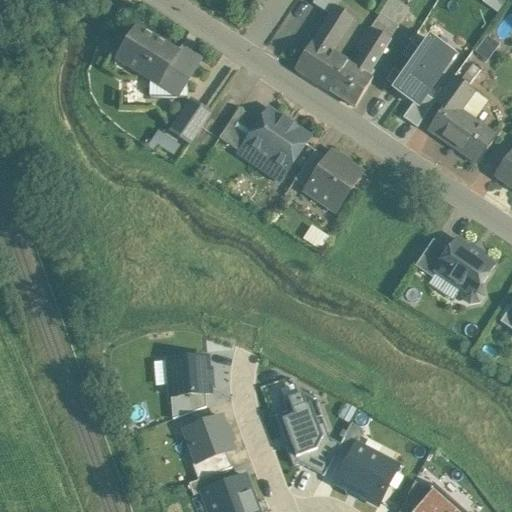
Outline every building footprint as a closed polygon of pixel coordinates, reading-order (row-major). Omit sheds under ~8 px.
[(315,0),(313,5),(327,14),(335,0),(315,0)] [(394,0),(388,0),(370,29),(388,40),(408,8),(394,0)] [(336,10),(298,70),(330,92),(347,64),(331,53),(352,21),(336,10)] [(198,65),(137,27),(127,45),(134,50),(124,65),(149,80),(149,98),(187,99),(188,82),(198,65)] [(388,40),(370,29),(356,51),(361,54),(364,48),(380,58),(391,42),(388,40)] [(385,92),(416,111),(452,56),(421,36),(385,92)] [(361,54),(352,67),(347,64),(330,92),(355,108),(372,81),(368,78),(380,58),(364,48),(361,54)] [(475,93),(453,78),(435,103),(444,110),(445,110),(454,97),(466,105),(475,93)] [(454,97),(445,110),(444,110),(429,132),(455,150),(474,123),(461,113),(466,105),(454,97)] [(189,144),(209,113),(193,101),(172,132),(189,144)] [(239,110),(219,140),(241,155),(247,146),(246,145),(261,124),(239,110)] [(308,139),(269,112),(261,124),(246,145),(247,146),(286,172),(308,139)] [(455,150),(477,165),(496,137),(474,123),(455,150)] [(179,146),(165,137),(158,147),(172,157),(179,146)] [(315,151),(295,181),(307,190),(327,160),(315,151)] [(511,154),(497,178),(511,188),(511,154)] [(307,190),(306,192),(331,209),(342,192),(351,190),(361,175),(331,155),(327,160),(307,190)] [(314,245),(321,231),(311,226),(304,239),(314,245)] [(433,241),(415,267),(432,279),(437,272),(436,272),(449,252),(433,241)] [(472,250),(468,251),(456,243),(449,252),(436,272),(437,272),(464,290),(462,292),(464,301),(470,305),(479,303),(482,297),(481,289),(479,287),(492,267),(481,260),(480,255),(472,250)] [(208,360),(168,362),(170,387),(171,398),(205,395),(211,395),(210,386),(212,386),(211,371),(208,371),(208,360)] [(168,362),(154,363),(156,388),(170,387),(168,362)] [(275,418),(293,466),(299,464),(321,457),(330,440),(316,402),(309,398),(303,394),(282,402),(286,413),(275,418)] [(171,398),(173,421),(206,409),(205,395),(171,398)] [(226,430),(222,419),(184,432),(196,465),(227,455),(234,452),(231,444),(233,443),(228,429),(226,430)] [(334,457),(347,464),(356,447),(364,432),(351,425),(340,445),(334,457)] [(321,457),(299,464),(324,478),(334,457),(340,445),(330,440),(321,457)] [(347,464),(336,485),(379,506),(398,469),(356,447),(347,464)] [(227,455),(196,465),(192,466),(198,482),(222,473),(232,470),(227,455)] [(202,494),(227,484),(222,473),(198,482),(189,485),(193,497),(202,494)] [(232,511),(255,504),(245,478),(227,484),(202,494),(208,511),(232,511)] [(419,501),(426,492),(415,482),(399,511),(415,511),(422,504),(419,501)] [(422,504),(415,511),(463,511),(433,485),(426,492),(419,501),(422,504)]
